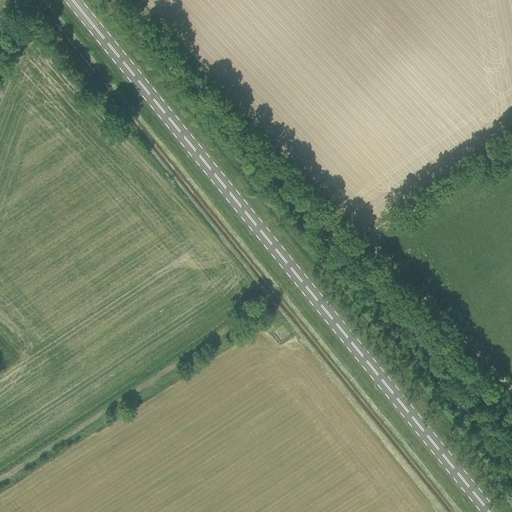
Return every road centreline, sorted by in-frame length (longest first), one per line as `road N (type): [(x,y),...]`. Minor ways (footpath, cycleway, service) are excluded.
road 1 (primary): [(489,511),(72,0)]
road 2 (track): [(146,0),(363,240),(511,387)]
road 3 (track): [(0,482),(261,304)]
road 4 (track): [(363,240),(511,142)]
